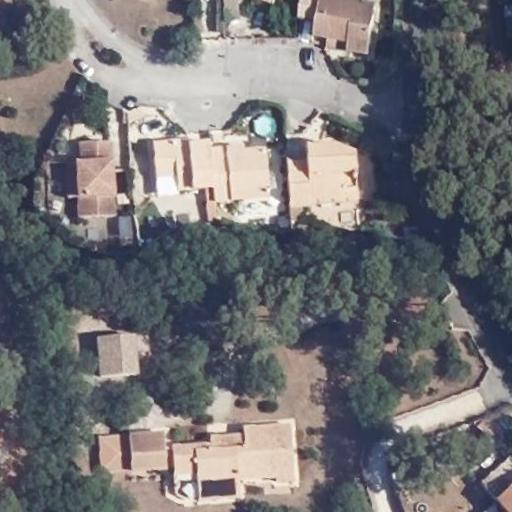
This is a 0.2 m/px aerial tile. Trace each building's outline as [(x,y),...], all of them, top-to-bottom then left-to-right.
[(0,0),(0,11),(12,8),(10,0),(0,0)] [(241,21),(238,0),(224,0),(227,22),(241,21)] [(350,43),(348,52),(369,55),(376,4),(347,0),(302,0),(299,19),(318,22),(315,37),(328,39),(350,43)] [(327,49),(348,52),(350,43),(328,39),(327,49)] [(113,216),(112,198),(110,159),(109,141),(78,143),(79,162),(64,162),(66,198),(76,198),(77,218),(113,216)] [(206,202),(213,202),(209,148),(208,142),(186,144),(174,145),(173,141),(147,143),(150,176),(174,175),(175,190),(205,187),(206,202)] [(290,216),(290,221),(303,220),(302,207),(310,207),(310,205),(310,196),(357,194),(354,154),(335,145),(304,146),(305,161),(305,173),(287,175),(290,216)] [(209,148),(213,202),(269,198),(265,148),(243,151),(242,146),(209,148)] [(286,162),(287,175),(305,173),(305,161),(286,162)] [(151,181),(151,193),(173,193),(173,181),(151,181)] [(310,196),(310,205),(357,203),(357,194),(310,196)] [(133,337),(91,339),(94,380),(135,378),(133,337)] [(511,404),(486,418),(507,438),(510,440),(511,438),(511,404)] [(494,449),(507,438),(486,418),(472,424),(494,449)] [(213,487),(238,486),(238,479),(275,476),(275,483),(294,481),(290,425),(242,428),(242,435),(243,443),(209,445),(175,447),(177,465),(194,464),(195,474),(195,483),(212,482),(213,487)] [(100,473),(166,469),(163,433),(97,438),(100,473)] [(243,443),(242,435),(208,438),(209,445),(243,443)] [(511,511),(511,462),(508,459),(480,484),(505,511),(511,511)] [(178,474),(195,474),(194,464),(177,465),(178,474)] [(240,498),(238,486),(213,487),(212,482),(195,483),(197,500),(240,498)]
